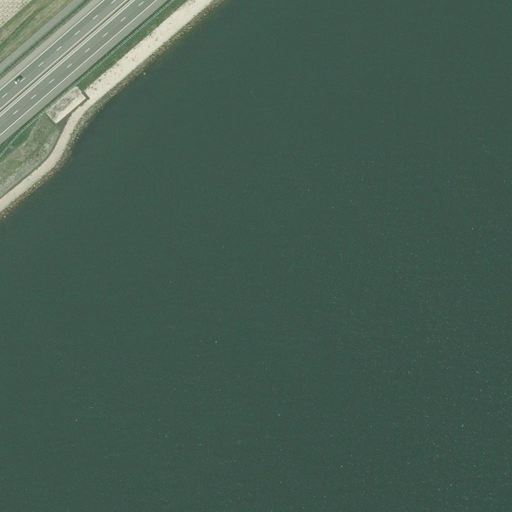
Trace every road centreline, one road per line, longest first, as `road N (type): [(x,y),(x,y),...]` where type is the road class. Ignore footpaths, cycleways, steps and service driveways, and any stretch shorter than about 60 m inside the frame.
road 1 (motorway): [(0,125),(145,0)]
road 2 (motorway): [(114,0),(0,99)]
